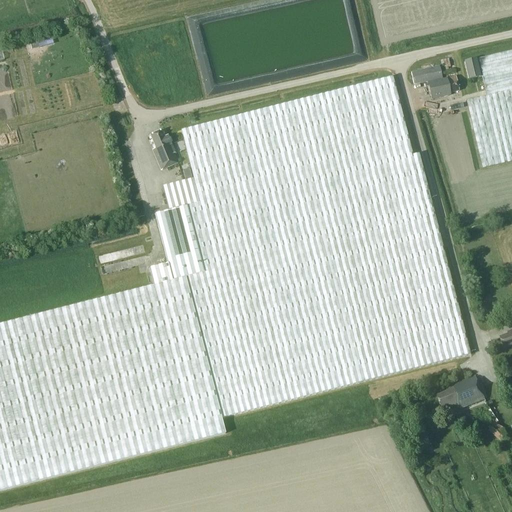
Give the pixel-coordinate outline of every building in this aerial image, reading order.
[(32,50),(39,48),(37,41),(30,43),(32,50)] [(6,46),(0,47),(0,61),(9,60),(6,46)] [(483,169),(511,162),(511,50),(477,59),(486,95),(467,100),(483,169)] [(480,77),(476,59),(464,61),(468,80),(480,77)] [(459,91),(459,88),(456,76),(442,79),(439,66),(411,72),(414,85),(427,82),(431,100),(448,96),(448,94),(459,91)] [(169,211),(155,215),(168,264),(172,280),(185,277),(222,419),(359,383),(453,359),(470,355),(442,247),(431,202),(418,152),(412,154),(395,88),(392,77),(181,132),(193,180),(163,187),(168,211),(169,211)] [(164,138),(162,131),(150,136),(155,150),(152,151),(161,171),(178,164),(174,155),(175,154),(168,136),(164,138)] [(168,264),(149,269),(153,285),(172,280),(168,264)] [(107,297),(0,325),(0,493),(225,434),(221,419),(222,419),(185,277),(172,280),(153,285),(107,297)] [(511,331),(510,332),(511,334),(500,337),(504,348),(511,345),(511,331)] [(485,399),(476,377),(446,389),(447,392),(436,396),(441,408),(450,405),(451,407),(457,405),(459,410),(485,399)] [(469,421),(459,425),(464,442),(475,439),(469,421)] [(491,429),(503,440),(511,432),(498,421),(491,429)]
